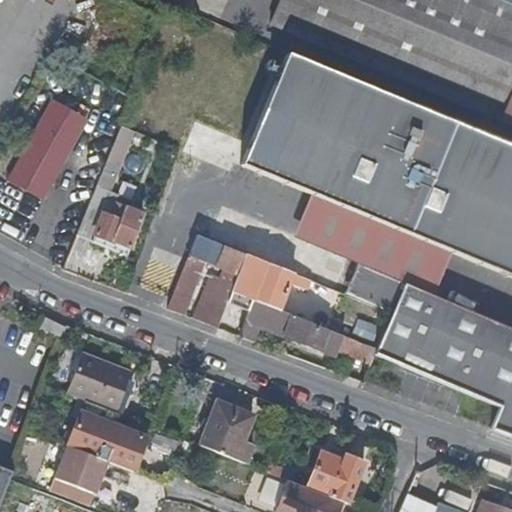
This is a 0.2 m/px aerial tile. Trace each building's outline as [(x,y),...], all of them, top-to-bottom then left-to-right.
[(511,5),(500,0),(281,0),(272,22),(511,123),(511,5)] [(511,145),(290,52),(240,163),(511,277),(511,145)] [(55,100),(12,177),(45,194),(88,117),(55,100)] [(118,176),(131,129),(117,125),(104,172),(118,176)] [(145,212),(118,201),(112,216),(103,213),(93,239),(128,253),(145,212)] [(219,327),(247,253),(198,233),(190,253),(230,268),(221,294),(210,290),(201,312),(197,310),(194,317),(219,327)] [(307,277),(294,272),(255,256),(251,269),(263,274),(254,298),(280,309),(290,284),(303,289),(307,277)] [(511,329),(356,262),(344,292),(392,312),(503,358),(511,361),(511,329)] [(333,330),(280,309),(254,298),(241,335),(255,340),(260,326),(337,355),(341,345),(348,348),(350,345),(355,347),(353,353),(373,360),(375,354),(378,347),(339,332),(333,330)] [(503,358),(392,312),(378,347),(375,354),(486,400),(503,358)] [(83,350),(67,391),(86,398),(116,410),(132,369),(83,350)] [(511,361),(503,358),(486,400),(500,406),(490,429),(511,437),(511,361)] [(116,410),(86,398),(67,445),(107,461),(134,471),(149,435),(115,421),(116,410)] [(217,399),(199,443),(245,462),(252,445),(242,440),(253,414),(217,399)] [(67,445),(56,475),(94,491),(107,461),(67,445)] [(307,486),(347,502),(364,460),(341,451),(339,457),(321,450),(307,486)] [(297,472),(269,461),(266,470),(288,479),(293,481),(297,472)] [(12,473),(0,468),(0,506),(10,480),(12,473)] [(271,508),(281,481),(266,476),(256,503),(271,508)] [(293,481),(288,479),(275,511),(277,511),(339,511),(344,501),(307,486),(293,481)] [(440,486),(431,509),(439,511),(467,511),(473,498),(440,486)] [(407,494),(399,511),(416,511),(422,500),(407,494)] [(511,511),(482,500),(477,511),(511,511)]
